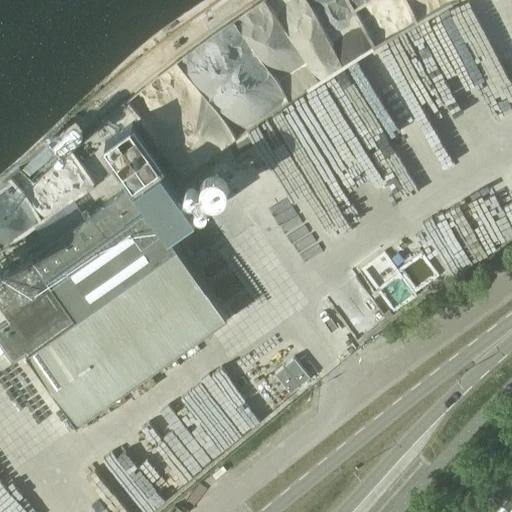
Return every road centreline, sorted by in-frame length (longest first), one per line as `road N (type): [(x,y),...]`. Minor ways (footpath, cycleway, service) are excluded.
road 1 (unclassified): [(209,511),(511,286)]
road 2 (primary): [(511,327),(271,511)]
road 3 (primary): [(343,511),(511,337)]
